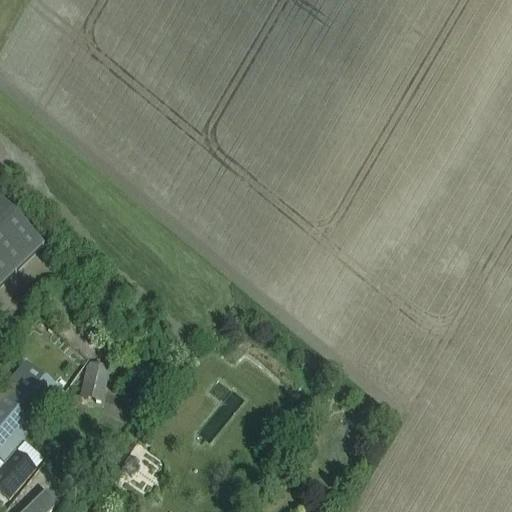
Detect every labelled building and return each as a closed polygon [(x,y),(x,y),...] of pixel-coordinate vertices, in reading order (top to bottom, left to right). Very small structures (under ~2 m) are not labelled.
[(0,291),(44,248),(0,203),(0,291)] [(25,366),(0,394),(0,464),(3,468),(63,398),(25,366)] [(86,366),(79,401),(101,406),(109,371),(86,366)] [(110,393),(105,422),(129,426),(134,396),(110,393)] [(35,473),(14,455),(0,471),(0,497),(8,504),(35,473)] [(51,511),(57,506),(45,493),(25,511),(51,511)]
